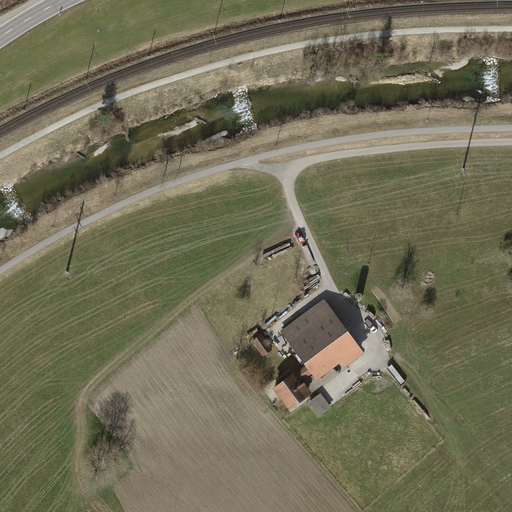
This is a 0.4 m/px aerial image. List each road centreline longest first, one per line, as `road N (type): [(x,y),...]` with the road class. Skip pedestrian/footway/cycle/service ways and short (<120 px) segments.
road 1 (track): [(0,273),(107,212),(262,155),(420,131),(511,128)]
road 2 (track): [(285,172),(331,288),(382,343),(381,360),(327,397)]
road 3 (track): [(511,144),(326,157),(285,172),(235,163)]
road 4 (track): [(381,360),(503,511)]
